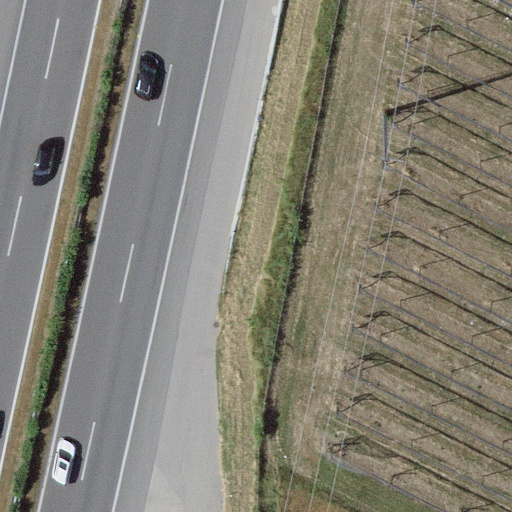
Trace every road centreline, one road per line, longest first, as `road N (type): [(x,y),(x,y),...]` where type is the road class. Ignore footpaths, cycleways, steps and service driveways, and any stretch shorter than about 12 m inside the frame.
road 1 (motorway): [(76,511),(186,0)]
road 2 (motorway): [(63,0),(0,299)]
